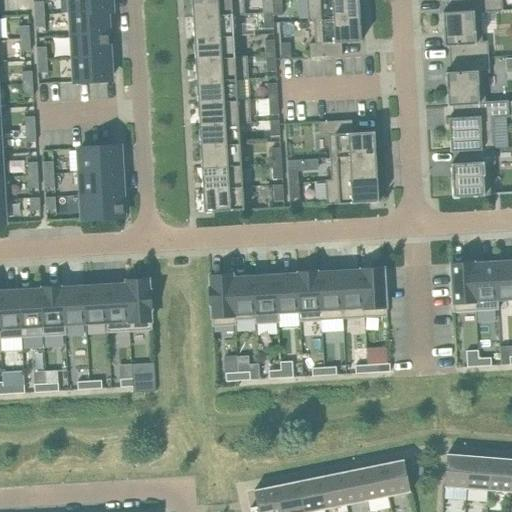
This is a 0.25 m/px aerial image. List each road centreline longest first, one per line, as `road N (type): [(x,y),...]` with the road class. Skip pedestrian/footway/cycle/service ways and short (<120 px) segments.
road 1 (residential): [(148,240),(414,225)]
road 2 (residential): [(148,240),(135,0)]
road 3 (residential): [(401,0),(414,225)]
road 4 (residential): [(186,511),(172,490),(0,499)]
road 5 (residential): [(0,249),(148,240)]
